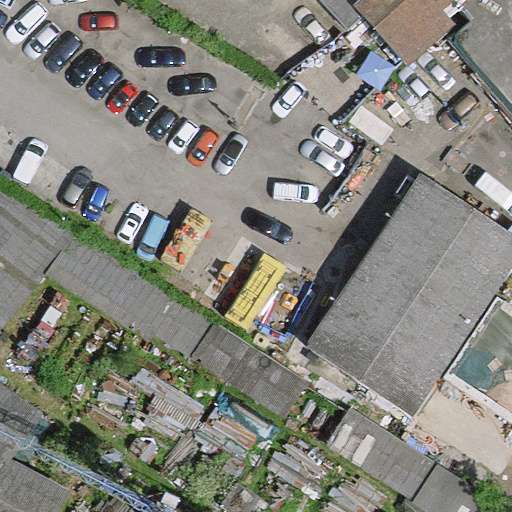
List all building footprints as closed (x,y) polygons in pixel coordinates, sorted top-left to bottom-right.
[(322,0),(349,31),(371,15),(367,11),(379,0),(322,0)] [(511,0),(379,0),(367,11),(371,15),(411,61),(444,30),(511,110),(511,0)] [(511,270),(511,240),(425,183),(351,295),(316,348),(416,415),(511,270)] [(179,205),(154,190),(123,243),(148,258),(179,205)] [(310,384),(0,192),(0,511),(58,511),(68,496),(7,466),(38,416),(0,389),(0,329),(45,275),(289,418),(310,384)] [(176,282),(216,221),(190,205),(187,210),(151,266),(176,282)] [(201,298),(239,238),(245,229),(221,213),(216,221),(176,282),(201,298)] [(201,298),(227,314),(265,255),(239,238),(201,298)] [(511,304),(474,361),(511,385),(511,304)] [(471,511),(511,511),(483,494),(471,511)]
